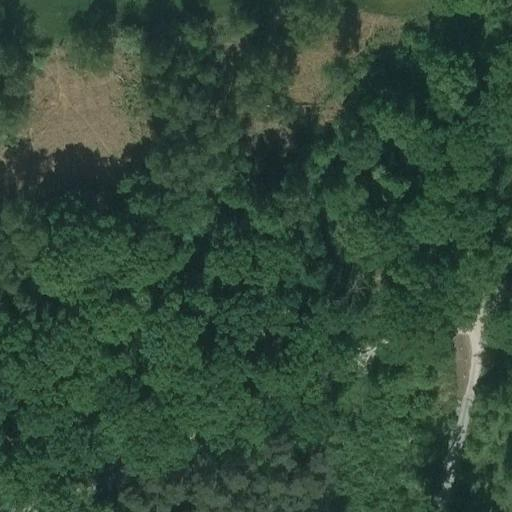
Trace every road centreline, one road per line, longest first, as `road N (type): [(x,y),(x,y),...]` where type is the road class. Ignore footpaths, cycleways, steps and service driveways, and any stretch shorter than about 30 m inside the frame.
road 1 (unclassified): [(45,511),(511,295)]
road 2 (track): [(439,511),(488,302)]
